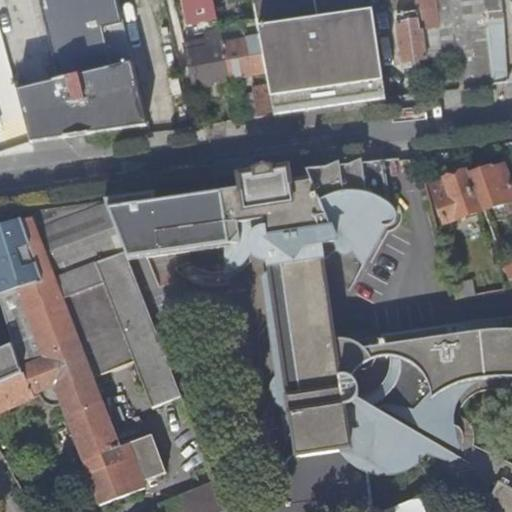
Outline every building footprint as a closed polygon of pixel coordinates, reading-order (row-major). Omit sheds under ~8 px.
[(40,0),(60,82),(18,92),(33,145),(148,127),(132,64),(114,69),(105,30),(123,25),(116,0),(40,0)] [(182,0),(189,27),(218,21),(213,0),(182,0)] [(315,0),(252,0),(257,22),(266,74),(269,87),(275,117),(367,104),(353,15),(319,20),(315,0)] [(422,31),(438,29),(433,0),(415,0),(418,15),(419,22),(420,31),(422,31)] [(438,0),(443,35),(453,34),(449,0),(438,0)] [(449,0),(453,34),(487,29),(487,25),(483,0),(449,0)] [(502,0),(483,0),(487,25),(505,23),(502,0)] [(373,12),(353,15),(367,104),(386,101),(373,12)] [(418,15),(395,18),(396,25),(419,22),(418,15)] [(231,80),(266,74),(257,22),(241,25),(244,41),(223,45),(231,80)] [(419,22),(396,25),(402,63),(425,60),(420,31),(419,22)] [(505,23),(487,25),(487,29),(493,76),(505,74),(505,23)] [(438,29),(422,31),(427,61),(442,59),(438,29)] [(456,62),(460,91),(494,86),(493,76),(487,29),(453,34),(456,62)] [(197,45),(186,47),(196,90),(212,87),(212,84),(231,80),(223,45),(220,33),(206,37),(209,48),(198,51),(197,45)] [(448,63),(456,62),(453,34),(443,35),(448,63)] [(505,74),(493,76),(494,86),(509,84),(509,81),(506,82),(505,74)] [(241,101),(245,121),(272,117),(275,117),(269,87),(253,90),(255,99),(241,101)] [(396,393),(391,380),(384,362),(378,348),(359,351),(356,350),(353,349),(349,348),(345,347),(341,347),(336,348),(324,264),(336,257),(337,258),(339,259),(342,261),(344,261),(346,261),(349,260),(351,258),(363,270),(385,231),(386,231),(389,231),(391,230),(394,229),(396,228),(397,226),(398,223),(399,221),(399,219),(399,216),(399,214),(397,213),(395,210),(394,209),(391,208),(384,162),(309,173),(312,181),(291,183),(290,175),(273,178),(272,182),(260,184),(257,180),(240,183),(241,191),(157,203),(156,195),(124,199),(106,202),(107,204),(130,261),(228,248),(229,278),(232,277),(236,275),(241,272),(244,270),(247,268),(249,265),(252,262),(254,258),(258,261),(262,262),(264,263),(267,263),(269,273),(284,379),(283,379),(281,382),(279,386),(278,389),(279,393),(280,395),(281,398),(283,400),(285,401),(288,402),(291,428),(296,457),(295,458),(292,460),(290,462),(288,464),(287,468),(283,469),(280,470),(278,472),(276,475),(275,478),(267,511),(375,511),(376,511),(371,474),(370,473),(366,472),(362,470),(358,468),(354,466),(351,464),(347,461),(345,458),(342,455),(339,451),(347,450),(352,455),(356,458),(359,461),(363,463),(367,465),(371,467),(375,468),(380,469),(385,469),(389,469),(393,469),(397,468),(401,466),(404,465),(407,463),(411,460),(415,458),(419,454),(420,453),(422,449),(425,445),(427,442),(428,439),(411,430),(374,411),(378,409),(381,407),(384,405),(393,409),(405,415),(396,393)] [(477,170),(476,175),(474,176),(486,211),(511,202),(511,186),(505,168),(492,172),(491,170),(488,171),(485,167),(477,170)] [(448,180),(448,182),(433,187),(447,224),(480,213),(467,175),(465,176),(460,171),(449,174),(448,180)] [(511,202),(486,211),(491,223),(511,218),(511,202)] [(119,319),(123,318),(148,308),(130,261),(107,204),(38,233),(33,220),(24,221),(22,222),(42,282),(0,296),(0,303),(14,347),(23,375),(0,385),(0,415),(35,401),(33,398),(55,388),(84,463),(82,465),(81,467),(80,469),(80,473),(81,475),(83,477),(85,478),(87,478),(89,478),(101,507),(146,491),(143,485),(149,483),(151,488),(159,485),(157,480),(168,475),(153,437),(120,449),(94,379),(55,279),(97,263),(119,319)] [(22,222),(0,227),(0,296),(42,282),(22,222)] [(55,279),(94,379),(140,361),(123,318),(119,319),(97,263),(55,279)] [(285,436),(291,428),(288,402),(285,401),(283,400),(281,398),(280,395),(279,393),(278,389),(279,386),(281,382),(283,379),(284,379),(269,273),(263,284),(276,374),(275,376),(273,378),(271,384),(270,391),(271,395),(273,401),(276,404),(278,406),(281,408),(285,436)] [(474,282),(454,286),(458,300),(477,296),(474,282)] [(123,318),(140,361),(158,409),(184,398),(148,308),(123,318)] [(393,377),(391,380),(396,393),(405,415),(442,432),(445,429),(448,428),(450,427),(452,427),(455,427),(454,425),(454,419),(456,410),(460,400),(462,397),(466,394),(469,391),(473,388),(474,388),(475,387),(479,385),(484,383),(487,382),(492,381),(511,380),(511,333),(504,334),(481,335),(472,336),(469,324),(411,333),(382,338),(383,339),(385,342),(388,347),(378,348),(384,362),(391,361),(393,361),(394,365),(394,372),(393,377)] [(0,385),(23,375),(14,347),(0,353),(0,385)] [(442,432),(405,415),(393,409),(462,448),(458,439),(456,435),(455,427),(452,427),(450,427),(448,428),(445,429),(442,432)] [(370,473),(371,474),(372,474),(376,475),(381,475),(386,476),(394,474),(398,473),(406,471),(413,467),(420,462),(423,460),(424,459),(428,453),(454,459),(453,455),(454,453),(428,439),(427,442),(425,445),(422,449),(420,453),(419,454),(415,458),(411,460),(407,463),(404,465),(401,466),(397,468),(393,469),(389,469),(385,469),(380,469),(375,468),(371,467),(367,465),(363,463),(359,461),(356,458),(352,455),(347,450),(339,451),(342,455),(345,458),(347,461),(351,464),(354,466),(358,468),(362,470),(366,472),(370,473)] [(511,511),(511,486),(503,480),(479,511),(511,511)] [(159,505),(161,511),(226,511),(229,511),(218,483),(159,505)] [(427,511),(421,498),(390,510),(388,510),(388,511),(427,511)]
